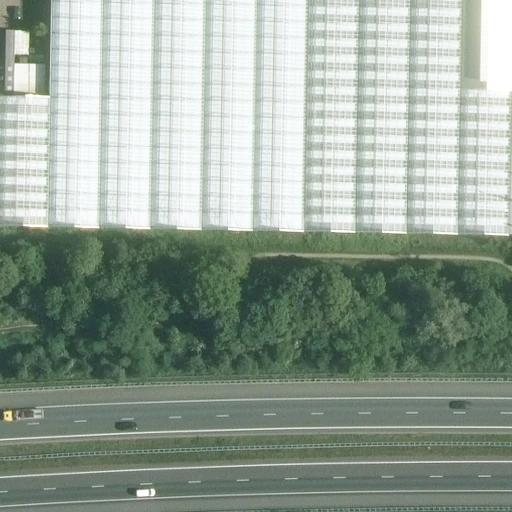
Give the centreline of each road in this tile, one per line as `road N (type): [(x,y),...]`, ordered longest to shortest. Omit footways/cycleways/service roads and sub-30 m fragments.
road 1 (motorway): [(511,413),(251,413),(0,425)]
road 2 (motorway): [(0,491),(511,479)]
